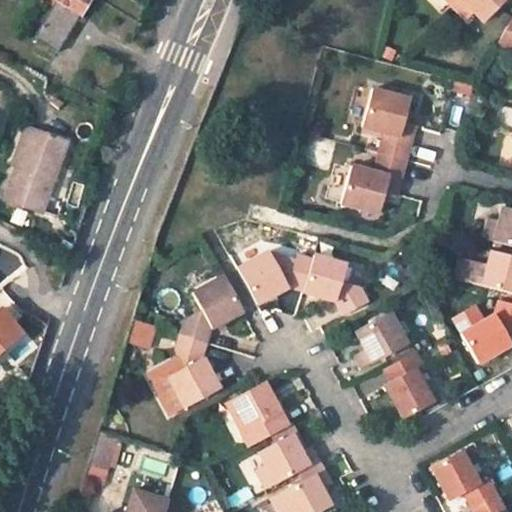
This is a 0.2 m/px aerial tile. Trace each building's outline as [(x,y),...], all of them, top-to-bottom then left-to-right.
[(85,0),(52,0),(30,38),(54,51),(85,0)] [(446,0),(457,10),(465,3),(474,12),(486,0),(446,0)] [(511,8),(509,8),(492,38),(511,44),(511,8)] [(370,143),(399,153),(410,118),(397,114),(404,90),(364,79),(353,117),(377,125),(370,143)] [(63,142),(24,126),(0,197),(0,199),(38,215),(63,142)] [(307,143),(309,166),(331,164),(329,141),(307,143)] [(399,153),(370,143),(364,164),(343,157),(332,195),(367,205),(375,184),(388,188),(399,153)] [(480,232),(511,240),(511,201),(503,200),(499,212),(487,209),(480,232)] [(280,280),(300,286),(312,249),(296,244),(291,250),(274,246),(266,251),(262,241),(232,260),(251,295),(280,280)] [(511,290),(511,250),(489,244),(485,259),(475,258),(470,279),(511,290)] [(339,257),(312,249),(300,286),(328,293),(338,308),(366,294),(358,282),(336,276),(339,257)] [(176,326),(204,335),(209,320),(238,304),(217,268),(186,287),(196,303),(191,306),(187,298),(176,304),(182,313),(176,326)] [(511,291),(510,299),(498,296),(495,311),(459,329),(477,358),(511,340),(505,329),(511,326),(511,291)] [(0,307),(0,349),(25,329),(4,304),(0,307)] [(407,340),(386,305),(352,325),(362,342),(350,349),(360,367),(407,340)] [(134,322),(127,344),(149,350),(155,328),(134,322)] [(204,335),(176,326),(169,337),(181,357),(166,366),(184,399),(218,378),(201,345),(204,335)] [(396,372),(389,376),(382,380),(401,412),(432,395),(406,354),(390,362),(396,372)] [(224,399),(247,440),(287,418),(263,377),(256,381),(224,399)] [(303,446),(294,429),(244,454),(260,487),(319,456),(311,442),(303,446)] [(84,480),(106,488),(121,441),(100,434),(84,480)] [(464,493),(473,509),(501,493),(490,473),(480,478),(461,448),(432,462),(451,500),(464,493)] [(332,481),(323,465),(265,497),(273,511),(311,511),(332,501),(324,486),(332,481)] [(161,511),(167,490),(132,479),(120,511),(161,511)] [(511,511),(501,493),(473,509),(475,511),(511,511)]
